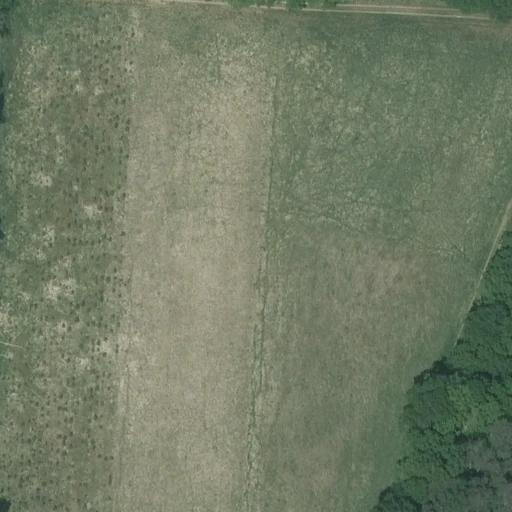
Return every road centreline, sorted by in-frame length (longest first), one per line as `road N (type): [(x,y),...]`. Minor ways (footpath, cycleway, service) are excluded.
road 1 (track): [(511,20),(85,0)]
road 2 (track): [(401,511),(511,272)]
